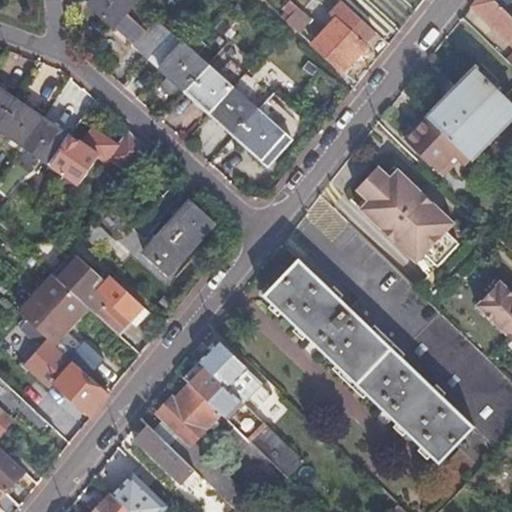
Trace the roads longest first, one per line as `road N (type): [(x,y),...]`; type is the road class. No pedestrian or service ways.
road 1 (residential): [(260,234),(39,511)]
road 2 (residential): [(443,0),(260,234)]
road 3 (residential): [(260,234),(57,55)]
